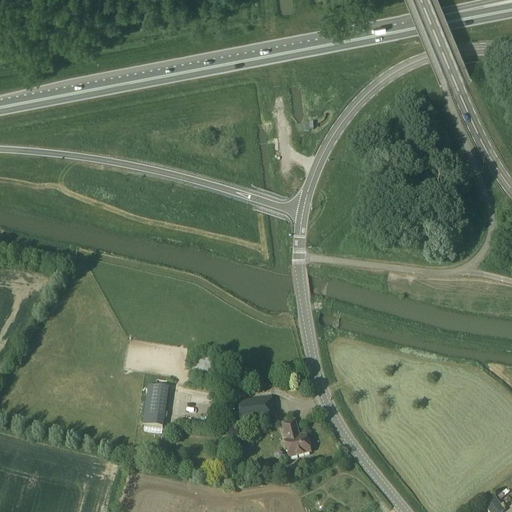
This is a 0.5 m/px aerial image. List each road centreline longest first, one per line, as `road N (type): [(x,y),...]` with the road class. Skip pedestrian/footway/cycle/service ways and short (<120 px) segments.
road 1 (trunk): [(0,108),(414,29)]
road 2 (trunk): [(0,149),(131,166),(302,214)]
road 3 (tertiary): [(404,511),(324,398),(298,257)]
road 4 (track): [(0,61),(225,19),(240,12),(241,0)]
road 5 (tertiary): [(302,214),(320,158),(355,105),(410,64),(457,51)]
road 6 (track): [(334,511),(132,484),(124,511)]
road 7 (tertiary): [(511,190),(474,128),(420,0)]
road 8 (track): [(511,347),(304,306)]
road 9 (unclassified): [(464,270),(298,257)]
